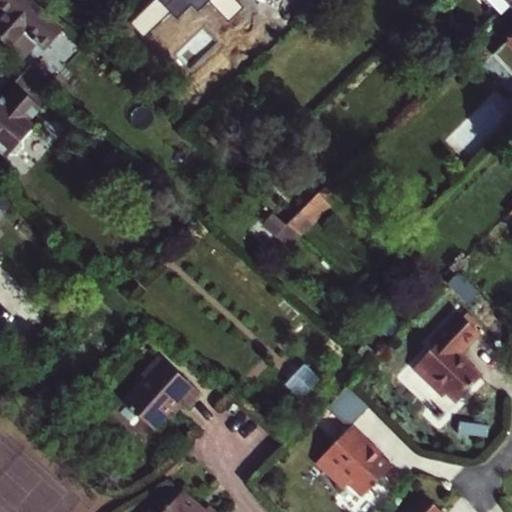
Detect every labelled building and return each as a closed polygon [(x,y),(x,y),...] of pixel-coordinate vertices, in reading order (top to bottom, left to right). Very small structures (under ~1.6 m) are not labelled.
[(61,28),(45,14),(29,0),(0,0),(0,6),(6,12),(0,18),(0,40),(8,47),(25,29),(45,46),(61,28)] [(511,0),(487,0),(500,14),(511,5),(511,0)] [(511,34),(491,55),(511,76),(511,34)] [(39,76),(28,66),(11,84),(13,87),(1,99),(0,98),(0,154),(5,158),(7,155),(15,155),(23,148),(21,139),(34,127),(28,122),(40,109),(42,111),(59,93),(39,76)] [(329,195),(323,188),(284,224),(297,236),(328,206),(323,201),(329,195)] [(15,202),(5,193),(0,198),(0,208),(5,213),(15,202)] [(372,300),(384,311),(391,303),(380,292),(372,300)] [(411,366),(439,394),(444,391),(455,402),(481,378),(458,355),(479,333),(459,312),(430,341),(433,344),(411,366)] [(372,359),(400,329),(390,320),(361,349),(372,359)] [(140,333),(142,336),(153,324),(150,322),(140,333)] [(181,363),(188,356),(153,324),(142,336),(170,360),(173,357),(181,363)] [(144,380),(123,402),(152,429),(179,400),(188,407),(200,394),(158,356),(140,376),(144,380)] [(304,367),(285,386),(299,400),(317,381),(304,367)] [(276,424),(271,429),(289,446),(294,441),(276,424)] [(350,424),(317,458),(323,464),(319,468),(341,488),(347,483),(361,497),(390,467),(367,445),(369,442),(350,424)] [(151,511),(150,511),(213,511),(208,506),(203,511),(181,492),(162,511),(151,511)] [(439,511),(422,496),(406,511),(439,511)]
